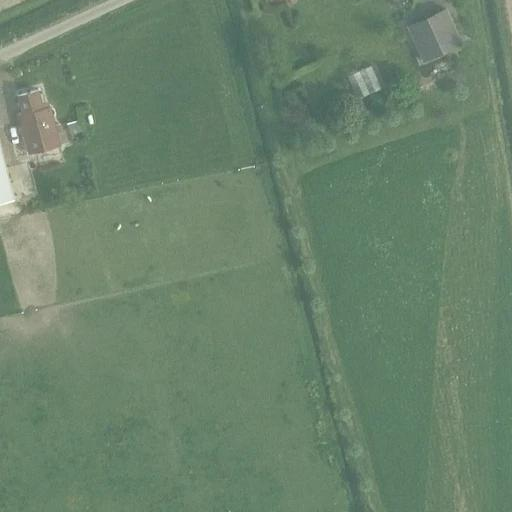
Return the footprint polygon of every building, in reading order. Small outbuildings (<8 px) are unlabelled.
[(406,26),(421,61),(461,45),(446,9),(406,26)] [(375,64),(349,71),(356,95),(382,88),(375,64)] [(18,115),(28,154),(59,146),(49,107),(42,109),(37,91),(17,96),(22,114),(18,115)] [(79,121),(65,124),(68,135),(82,132),(79,121)] [(0,203),(16,200),(0,139),(0,203)]
